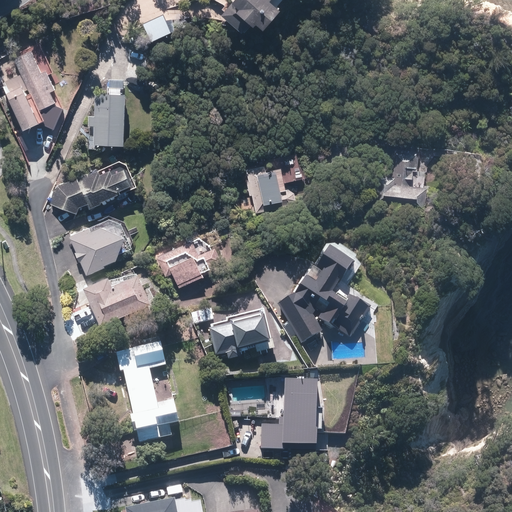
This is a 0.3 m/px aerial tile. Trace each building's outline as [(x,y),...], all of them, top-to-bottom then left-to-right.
[(233,0),(217,18),(237,36),(245,27),(255,36),(273,15),(263,7),(269,0),(233,0)] [(269,0),(267,3),(274,9),(281,0),(269,0)] [(1,82),(21,129),(37,122),(51,128),(60,107),(54,104),(48,91),(51,89),(43,69),(37,71),(29,50),(12,57),(19,74),(1,82)] [(93,125),(92,143),(119,144),(122,79),(108,79),(107,92),(93,92),(92,116),(88,116),(87,125),(93,125)] [(343,147),(344,138),(334,138),(334,139),(329,139),(328,154),(325,154),(325,165),(326,165),(326,172),(335,172),(335,169),(357,170),(359,150),(354,150),(354,148),(343,147)] [(375,175),(372,206),(422,211),(423,186),(408,185),(410,169),(414,169),(416,150),(390,148),(388,176),(375,175)] [(72,213),(133,185),(123,163),(115,160),(96,169),(95,167),(57,184),(49,204),(72,213)] [(245,180),(243,180),(246,195),(250,195),(253,208),(256,207),(268,212),(287,208),(293,199),(292,192),(284,187),(281,188),(277,167),(262,170),(260,164),(242,168),(245,180)] [(155,181),(148,184),(150,190),(157,186),(155,181)] [(113,259),(120,235),(97,225),(87,230),(86,227),(67,236),(84,275),(102,266),(101,265),(113,259)] [(211,246),(195,254),(188,239),(155,256),(164,276),(170,273),(174,283),(179,281),(181,284),(221,266),(211,246)] [(338,281),(350,264),(327,248),(315,266),(322,271),(315,282),(304,276),(292,294),(276,303),(301,344),(320,331),(310,314),(314,309),(320,313),(317,318),(330,326),(331,324),(349,336),(367,308),(348,295),(345,300),(330,290),(337,280),(338,281)] [(104,276),(80,286),(98,325),(147,302),(133,272),(108,284),(104,276)] [(208,307),(190,311),(194,324),(211,319),(208,307)] [(227,322),(227,324),(206,330),(212,355),(224,352),(226,359),(238,356),(236,349),(266,341),(259,314),(227,322)] [(158,341),(114,350),(118,371),(121,371),(128,409),(126,409),(130,432),(133,431),(136,443),(157,439),(155,427),(176,422),(171,400),(155,403),(148,369),(163,366),(158,341)] [(318,382),(286,381),(284,425),(262,424),(261,448),(316,451),(317,430),(316,430),(318,382)] [(191,502),(215,499),(215,502),(243,498),(240,480),(214,484),(214,481),(188,485),(191,502)] [(200,511),(199,501),(190,503),(189,500),(183,501),(182,499),(172,501),(172,498),(124,507),(124,511),(200,511)]
